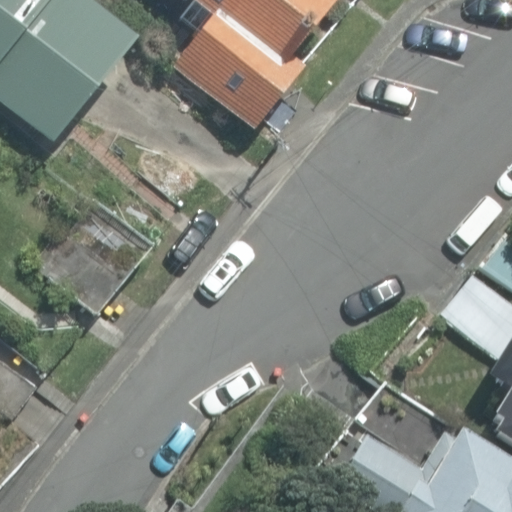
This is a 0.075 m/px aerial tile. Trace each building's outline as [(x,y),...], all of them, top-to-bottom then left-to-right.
[(113,40),(58,0),(0,0),(0,82),(52,121),(113,40)] [(324,0),(199,0),(208,7),(171,66),(247,134),(324,0)] [(159,238),(106,200),(55,267),(102,312),(159,238)] [(511,241),(503,236),(482,269),(511,288),(511,241)] [(511,303),(476,279),(445,324),(498,359),(511,338),(511,303)] [(511,375),(478,428),(511,449),(511,375)] [(511,511),(511,465),(400,392),(321,486),(361,511),(511,511)]
